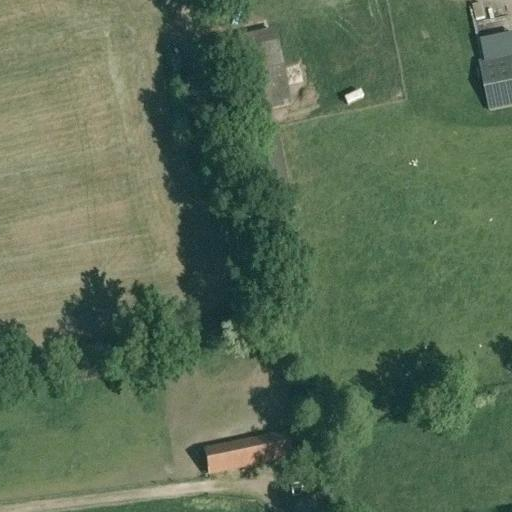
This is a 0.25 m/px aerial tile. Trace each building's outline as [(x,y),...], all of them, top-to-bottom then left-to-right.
[(231,42),(236,69),(182,81),(194,127),(220,122),(291,105),(274,31),(231,42)] [(511,60),(479,67),(489,114),(511,108),(511,60)] [(288,196),(277,133),(254,137),(265,201),(288,196)] [(295,444),(211,461),(215,481),(299,464),(295,444)] [(301,497),(299,485),(291,487),(293,499),(301,497)] [(292,511),(322,511),(321,500),(291,505),(292,511)]
